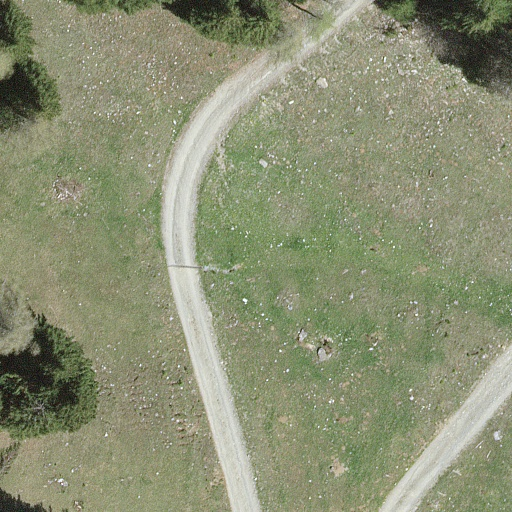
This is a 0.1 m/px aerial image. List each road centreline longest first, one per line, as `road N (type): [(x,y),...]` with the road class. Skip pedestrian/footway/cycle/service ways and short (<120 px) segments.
road 1 (track): [(242,511),(175,252),(182,177),(211,121),(332,0)]
road 2 (track): [(511,361),(388,511)]
